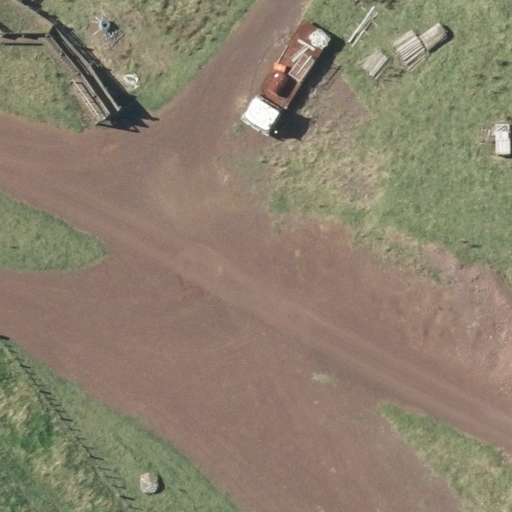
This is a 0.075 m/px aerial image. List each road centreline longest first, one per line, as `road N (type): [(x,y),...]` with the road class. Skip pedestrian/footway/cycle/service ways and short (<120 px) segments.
road 1 (track): [(0,297),(179,339),(256,328),(290,285)]
road 2 (track): [(137,194),(293,0)]
